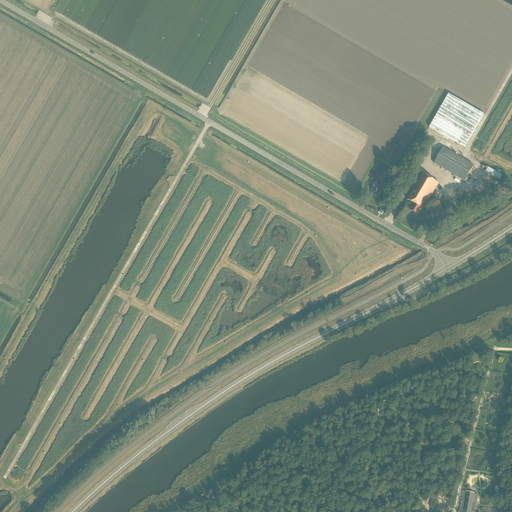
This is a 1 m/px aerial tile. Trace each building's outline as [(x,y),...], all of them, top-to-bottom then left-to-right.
[(449,94),(430,127),(465,147),(484,114),(449,94)] [(474,165),(443,147),(434,164),(465,181),(474,165)] [(502,175),(488,167),(485,172),(499,180),(502,175)] [(423,209),(438,183),(422,173),(407,200),(414,203),(410,211),(414,213),(417,215),(418,215),(421,208),(423,209)] [(377,184),(373,192),(375,193),(374,194),(378,196),(383,188),(377,184)] [(471,511),(475,494),(466,492),(463,511),(460,511),(459,511),(471,511)]
